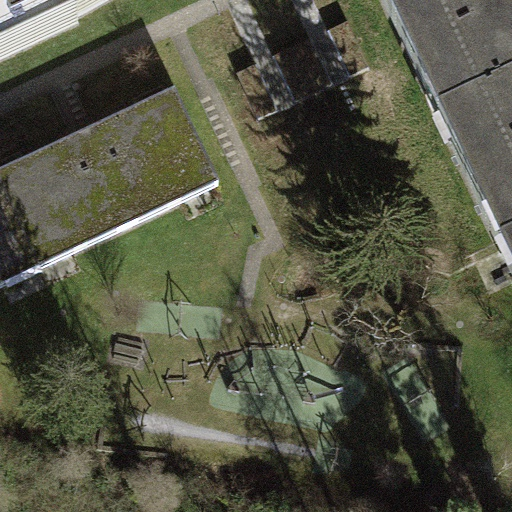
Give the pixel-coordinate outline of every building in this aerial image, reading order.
[(0,0),(0,44),(80,16),(109,0),(0,0)] [(378,0),(435,120),(511,84),(511,14),(505,0),(378,0)] [(350,26),(331,34),(351,81),(371,73),(350,26)] [(314,43),(275,61),(296,106),(335,88),(314,43)] [(258,70),(242,78),(263,123),(279,115),(258,70)] [(511,84),(435,120),(511,283),(511,84)] [(72,141),(0,174),(0,193),(35,269),(215,186),(172,94),(89,132),(92,139),(75,147),(72,141)] [(0,285),(35,269),(0,193),(0,285)]
